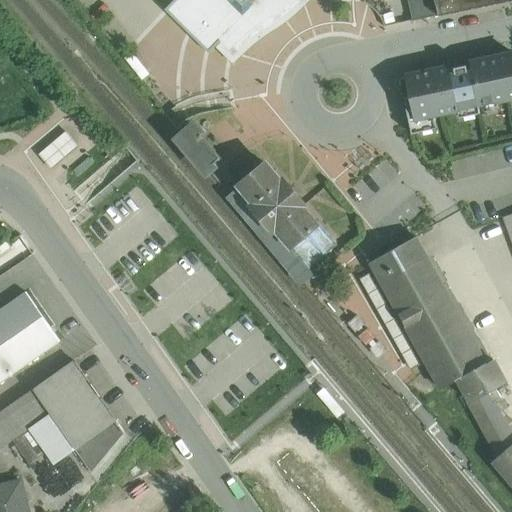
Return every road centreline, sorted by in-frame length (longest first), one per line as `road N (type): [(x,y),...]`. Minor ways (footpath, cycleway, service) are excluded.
road 1 (residential): [(0,193),(16,203),(239,511)]
road 2 (residential): [(383,53),(305,73),(299,94),(307,112),(323,126),(349,126)]
road 3 (residential): [(511,28),(383,53)]
